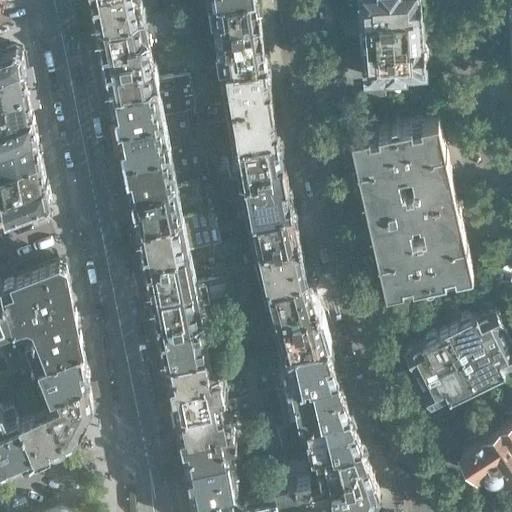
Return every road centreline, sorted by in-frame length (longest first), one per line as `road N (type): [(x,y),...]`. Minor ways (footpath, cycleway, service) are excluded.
road 1 (residential): [(293,0),(346,278),(427,511)]
road 2 (residential): [(511,251),(490,168),(468,0)]
road 3 (secondary): [(96,214),(144,448)]
road 4 (secondary): [(54,3),(96,214)]
road 5 (residential): [(0,496),(54,471),(144,448)]
